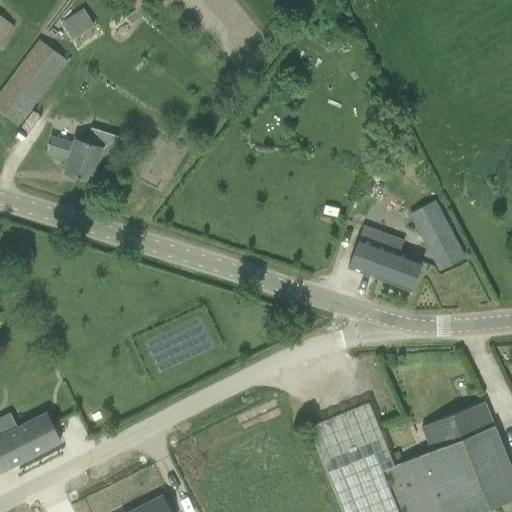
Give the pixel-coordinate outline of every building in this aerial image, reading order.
[(126,16),(132,23),(161,1),(160,0),(134,0),(139,6),(126,16)] [(85,6),(63,22),(77,41),(99,25),(85,6)] [(0,43),(1,44),(15,26),(0,14),(0,43)] [(0,110),(18,124),(67,59),(41,40),(0,94),(0,110)] [(279,93),(280,94),(292,104),(300,95),(301,93),(291,84),(288,81),(287,81),(278,92),(279,93)] [(65,173),(92,181),(98,159),(109,162),(117,136),(90,128),(87,141),(76,137),(74,142),(51,136),(46,152),(69,159),(65,173)] [(439,272),(465,258),(435,200),(408,214),(439,272)] [(364,224),(348,268),(411,291),(422,261),(399,252),(404,239),(364,224)] [(421,427),(431,451),(493,426),(484,402),(421,427)] [(400,511),(383,470),(394,466),(368,403),(308,427),(342,511),(400,511)] [(0,471),(17,463),(60,441),(46,414),(18,428),(0,436),(0,471)] [(511,472),(493,426),(431,451),(394,466),(383,470),(400,511),(473,511),(511,497),(511,472)] [(168,511),(160,495),(126,511),(168,511)]
